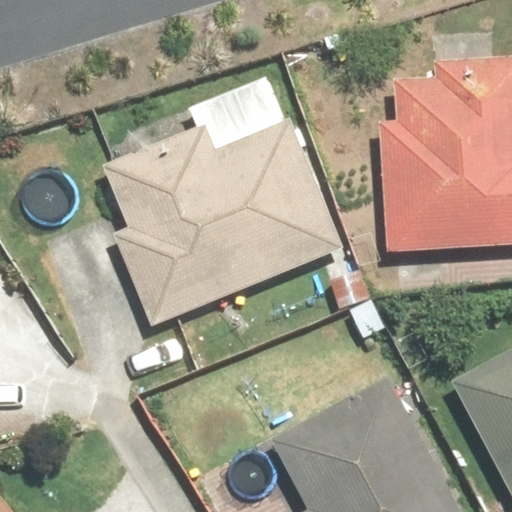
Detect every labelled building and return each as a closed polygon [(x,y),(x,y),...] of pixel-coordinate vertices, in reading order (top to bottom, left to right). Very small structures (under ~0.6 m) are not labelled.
[(511,69),(358,80),(369,244),(511,234),(511,69)] [(132,321),(321,236),(255,90),(65,174),(132,321)] [(511,370),(468,388),(511,498),(511,370)] [(440,511),(377,393),(238,466),(262,511),(440,511)] [(0,511),(49,511),(27,471),(0,485),(0,511)]
